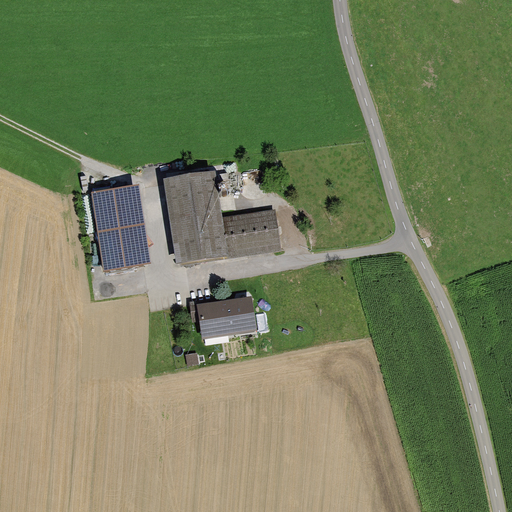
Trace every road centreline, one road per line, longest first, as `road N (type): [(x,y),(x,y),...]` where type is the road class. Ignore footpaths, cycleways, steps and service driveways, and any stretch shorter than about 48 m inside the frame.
road 1 (tertiary): [(496,511),(463,366),(397,205),(338,0)]
road 2 (track): [(412,241),(167,277),(154,191),(0,116)]
